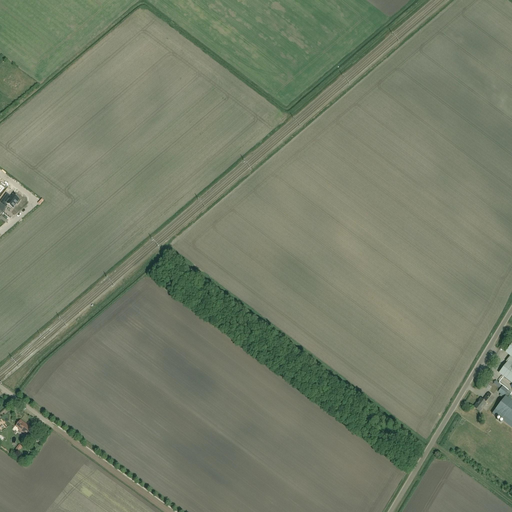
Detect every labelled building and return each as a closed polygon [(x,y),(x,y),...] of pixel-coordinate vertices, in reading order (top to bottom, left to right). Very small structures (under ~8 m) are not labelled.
[(6,195),(0,203),(0,204),(6,208),(8,205),(13,209),(16,205),(17,205),(21,201),(20,200),(13,195),(11,198),(6,195)] [(511,344),(506,352),(511,356),(506,362),(507,363),(499,373),(511,383),(511,344)] [(498,392),(504,397),(508,391),(502,387),(498,392)] [(489,405),(494,398),(488,394),(483,401),(480,399),(474,408),(480,413),(486,404),(489,405)] [(511,428),(511,402),(510,400),(511,397),(509,395),(507,398),(505,397),(495,410),(492,414),(496,418),(497,417),(511,428)] [(25,435),(31,428),(21,420),(16,427),(19,429),(18,430),(25,435)] [(43,437),(39,435),(38,434),(34,439),(35,440),(39,443),(43,437)]
